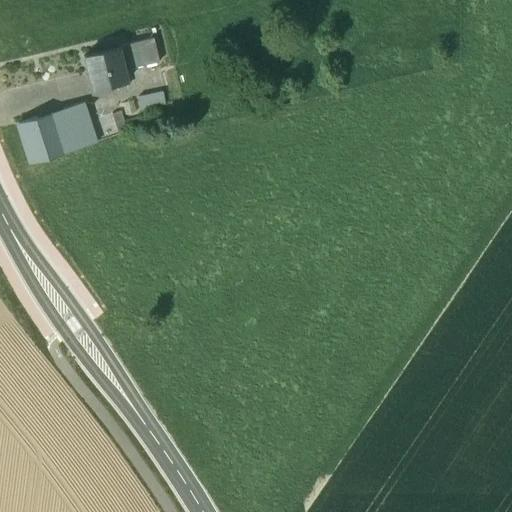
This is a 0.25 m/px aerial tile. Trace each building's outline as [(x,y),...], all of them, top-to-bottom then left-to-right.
[(151,40),(118,47),(122,70),(156,64),(151,40)] [(118,47),(83,55),(88,74),(89,74),(92,87),(124,79),(122,70),(118,47)] [(162,84),(133,91),(136,104),(166,98),(162,84)] [(83,101),(51,111),(63,152),(96,141),(83,101)] [(51,111),(18,122),(31,162),(63,152),(51,111)]
